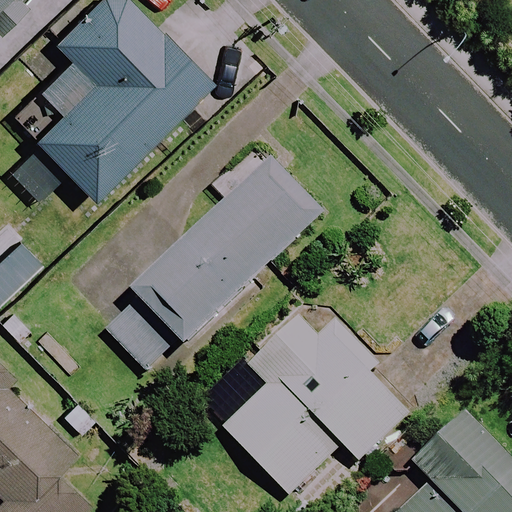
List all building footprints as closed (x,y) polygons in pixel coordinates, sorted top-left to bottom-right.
[(0,0),(0,40),(40,0),(0,0)] [(60,124),(11,172),(42,203),(67,178),(91,202),(209,84),(125,0),(103,0),(53,50),(71,68),(38,101),(60,124)] [(277,151),(126,293),(137,305),(104,336),(150,385),(242,298),(255,312),(293,277),(280,263),(334,211),(277,151)] [(376,366),(309,298),(242,364),(199,405),(289,497),(342,446),(359,464),(408,416),(367,375),(376,366)] [(73,457),(0,384),(0,499),(3,503),(0,505),(0,511),(86,511),(53,478),(73,457)] [(511,511),(511,470),(460,414),(409,461),(431,486),(403,511),(511,511)]
